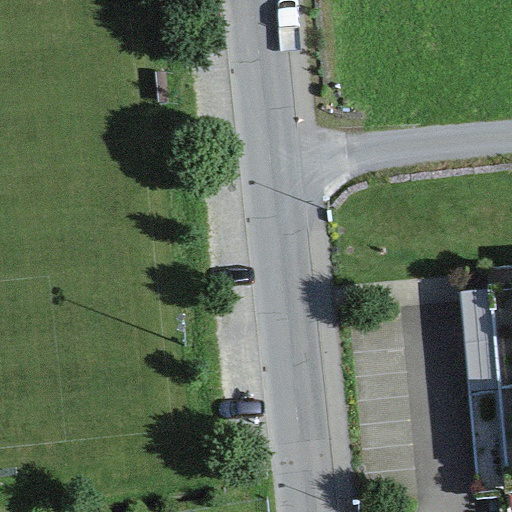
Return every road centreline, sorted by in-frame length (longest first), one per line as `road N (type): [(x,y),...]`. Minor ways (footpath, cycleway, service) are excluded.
road 1 (residential): [(309,511),(272,167)]
road 2 (residential): [(511,142),(272,167)]
road 3 (residential): [(272,167),(254,0)]
